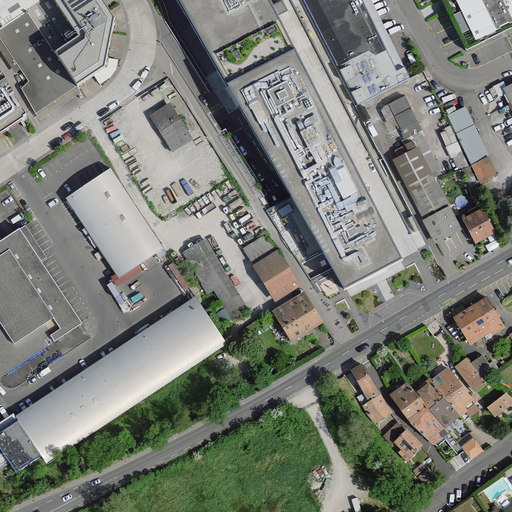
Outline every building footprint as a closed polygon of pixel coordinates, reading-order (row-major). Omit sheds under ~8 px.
[(45,0),(0,0),(0,20),(4,27),(45,0)] [(101,0),(45,0),(4,27),(0,29),(0,37),(30,81),(23,89),(37,113),(107,70),(117,21),(101,0)] [(173,0),(342,292),(428,244),(358,106),(303,0),(173,0)] [(303,0),(358,106),(410,79),(370,0),(303,0)] [(511,0),(443,0),(469,54),(511,32),(511,0)] [(0,136),(28,119),(4,75),(0,77),(0,136)] [(511,84),(503,90),(511,105),(511,84)] [(390,102),(405,138),(424,130),(409,94),(390,102)] [(172,103),(152,115),(174,151),(194,139),(172,103)] [(498,177),(474,127),(457,135),(481,185),(498,177)] [(444,172),(423,130),(414,135),(416,140),(406,145),(408,150),(420,144),(435,176),(444,172)] [(438,242),(462,229),(420,148),(395,161),(438,242)] [(213,151),(148,186),(164,215),(229,180),(213,151)] [(165,249),(113,169),(68,198),(120,278),(165,249)] [(485,209),(466,219),(478,242),(497,232),(485,209)] [(47,258),(26,226),(0,243),(0,378),(82,323),(41,261),(47,258)] [(253,261),(276,248),(268,233),(245,246),(253,261)] [(209,236),(185,249),(209,293),(216,289),(227,309),(232,318),(249,309),(209,236)] [(279,250),(255,265),(277,300),(301,285),(279,250)] [(306,293),(276,312),(294,340),(324,321),(306,293)] [(229,344),(196,297),(16,417),(19,421),(41,456),(47,465),(229,344)] [(492,330),(494,333),(505,327),(488,299),(478,305),(484,317),(492,330)] [(484,317),(478,305),(460,316),(455,319),(469,341),(476,336),(470,326),(484,317)] [(470,326),(476,336),(478,339),(485,334),(492,330),(484,317),(470,326)] [(443,327),(445,330),(455,343),(459,339),(447,324),(443,327)] [(494,333),(492,330),(485,334),(487,339),(495,335),(494,333)] [(483,356),(471,364),(478,373),(483,379),(493,372),(492,372),(489,366),(483,356)] [(469,381),(478,373),(471,364),(467,359),(458,366),(468,378),(467,379),(469,381)] [(494,362),(489,366),(492,372),(498,368),(494,362)] [(368,401),(380,394),(363,366),(355,370),(365,394),(368,401)] [(449,369),(432,382),(445,398),(452,392),(455,394),(464,387),(451,371),(449,369)] [(358,398),(365,394),(355,370),(344,377),(358,398)] [(483,379),(478,373),(469,381),(477,391),(487,384),(485,381),(483,379)] [(432,382),(416,393),(427,406),(430,410),(431,408),(445,398),(432,382)] [(410,419),(427,406),(416,393),(409,385),(393,396),(410,419)] [(452,392),(445,398),(458,414),(460,416),(466,411),(476,403),(464,387),(455,394),(452,392)] [(511,401),(506,394),(489,407),(496,416),(511,402),(511,401)] [(385,404),(380,395),(369,402),(364,405),(370,415),(376,423),(377,422),(389,410),(390,410),(385,404)] [(449,423),(458,414),(445,398),(431,408),(444,426),(449,432),(453,436),(457,433),(449,423)] [(476,403),(466,411),(471,417),(480,410),(476,403)] [(444,426),(431,408),(430,410),(427,406),(410,419),(415,427),(434,444),(449,432),(444,426)] [(391,413),(389,410),(377,422),(379,424),(391,413)] [(0,466),(8,461),(16,472),(41,456),(19,421),(0,433),(0,466)] [(393,439),(390,442),(393,445),(396,442),(407,431),(399,423),(395,426),(398,429),(390,436),(393,439)] [(398,429),(395,426),(385,436),(390,442),(393,439),(390,436),(398,429)] [(407,431),(396,442),(411,456),(421,446),(407,431)] [(469,432),(457,442),(471,460),(484,451),(469,432)] [(437,479),(429,469),(419,477),(427,487),(437,479)]
